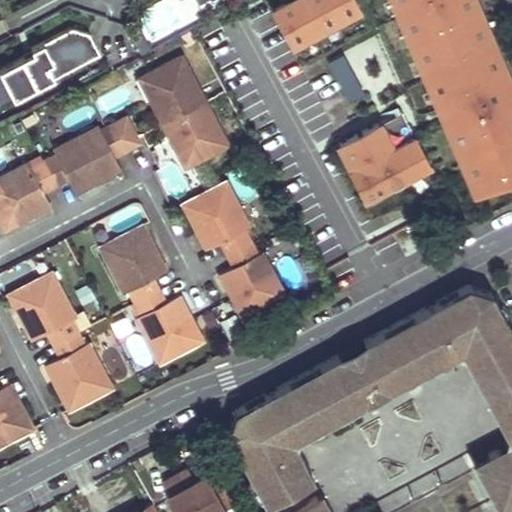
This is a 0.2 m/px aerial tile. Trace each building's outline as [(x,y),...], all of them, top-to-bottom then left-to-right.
[(287,0),(271,9),(291,46),(358,9),(353,0),(287,0)] [(511,83),(475,0),(388,0),(472,192),(511,174),(511,83)] [(176,33),(186,16),(162,1),(151,18),(176,33)] [(0,73),(12,97),(98,52),(87,32),(70,26),(30,47),(32,51),(0,67),(0,73)] [(140,52),(148,48),(139,31),(131,35),(140,52)] [(347,103),(398,81),(379,36),(327,58),(347,103)] [(183,54),(140,76),(161,118),(204,96),(183,54)] [(227,142),(204,96),(161,118),(184,163),(227,142)] [(363,200),(428,165),(413,133),(412,134),(399,110),(335,145),(363,200)] [(60,149),(47,155),(61,182),(73,175),(80,188),(125,164),(117,151),(143,137),(129,112),(104,124),(102,121),(58,145),(60,149)] [(54,202),(47,190),(61,182),(47,155),(33,162),(31,159),(0,174),(0,211),(7,225),(54,202)] [(207,246),(219,240),(226,251),(252,238),(246,226),(251,224),(227,178),(183,201),(207,246)] [(171,266),(147,220),(104,243),(128,288),(132,287),(138,298),(165,284),(159,272),(171,266)] [(259,251),(252,238),(226,251),(232,265),(219,272),(243,316),(286,293),(263,249),(259,251)] [(81,314),(57,268),(12,291),(36,337),(50,330),(56,342),(82,328),(76,316),(81,314)] [(511,326),(490,287),(469,281),(457,287),(460,291),(441,301),(450,319),(447,329),(485,340),(483,349),(465,359),(472,372),(478,369),(486,383),(511,369),(511,326)] [(184,291),(171,298),(165,284),(138,298),(144,311),(141,314),(164,358),(206,335),(184,291)] [(460,291),(457,287),(438,297),(441,301),(460,291)] [(438,297),(425,304),(451,353),(457,363),(465,359),(483,349),(485,340),(447,329),(450,319),(441,301),(438,297)] [(451,353),(425,304),(363,338),(390,387),(406,378),(402,371),(435,353),(439,361),(451,353)] [(73,405),(116,383),(93,338),(88,340),(82,328),(56,342),(62,354),(49,361),(73,405)] [(363,338),(340,351),(365,400),(390,387),(363,338)] [(365,400),(340,351),(279,385),(303,430),(307,432),(317,426),(315,420),(349,402),(351,408),(365,400)] [(439,361),(435,353),(402,371),(406,378),(439,361)] [(511,385),(511,369),(486,383),(493,396),(511,385)] [(13,379),(0,386),(0,385),(0,442),(37,424),(13,379)] [(279,385),(266,392),(269,396),(280,417),(281,417),(270,457),(280,460),(296,452),(300,451),(294,440),(307,432),(303,430),(279,385)] [(511,385),(493,396),(502,413),(497,416),(503,427),(511,421),(511,385)] [(247,408),(269,396),(266,392),(245,403),(247,408)] [(280,417),(269,396),(247,408),(245,403),(233,410),(227,431),(235,446),(241,443),(248,458),(243,460),(257,487),(263,484),(272,501),(309,480),(300,464),(305,461),(300,451),(296,452),(280,460),(270,457),(281,417),(280,417)] [(317,426),(351,408),(349,402),(315,420),(317,426)] [(511,421),(503,427),(508,435),(507,438),(501,442),(511,463),(511,421)] [(511,463),(501,442),(490,448),(493,453),(477,462),(497,501),(511,492),(511,463)] [(241,443),(235,446),(243,460),(248,458),(241,443)] [(240,501),(220,466),(194,481),(169,495),(178,511),(225,511),(224,510),(240,501)] [(194,481),(187,468),(162,482),(169,495),(194,481)] [(283,511),(317,493),(309,480),(272,501),(277,511),(283,511)] [(325,509),(317,493),(283,511),(334,511),(331,505),(325,509)] [(159,511),(155,502),(137,511),(159,511)]
